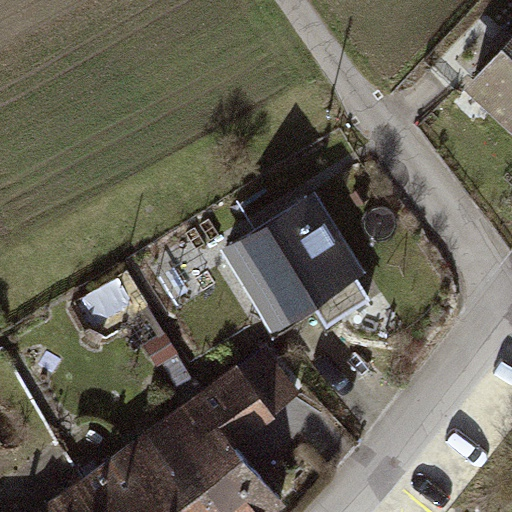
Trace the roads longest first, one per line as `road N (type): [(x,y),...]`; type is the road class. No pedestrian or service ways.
road 1 (residential): [(305,0),(511,275)]
road 2 (residential): [(511,306),(364,492)]
